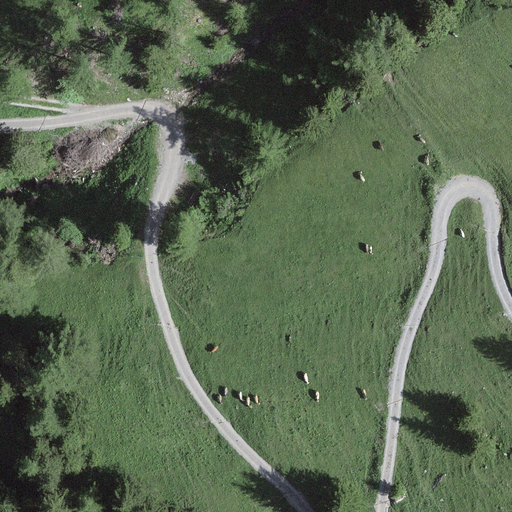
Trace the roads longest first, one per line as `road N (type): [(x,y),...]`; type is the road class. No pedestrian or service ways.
road 1 (track): [(303,511),(162,311),(152,235),(176,150),(164,113),(143,108),(0,125)]
road 2 (track): [(511,282),(498,201),(484,187),(464,187),(452,204),(406,375),(390,511)]
